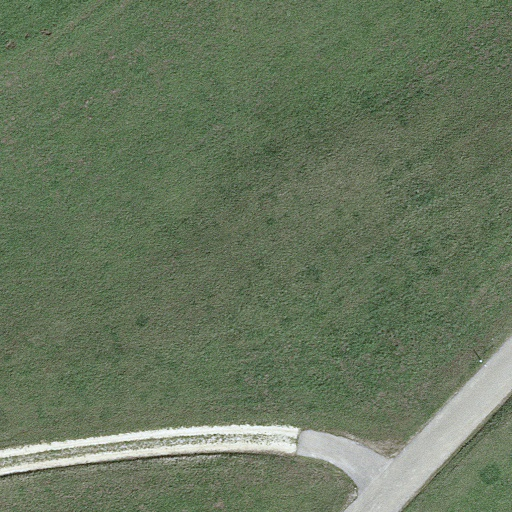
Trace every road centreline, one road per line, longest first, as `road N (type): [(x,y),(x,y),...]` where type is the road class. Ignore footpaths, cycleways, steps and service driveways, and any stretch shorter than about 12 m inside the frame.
road 1 (track): [(393,483),(297,441),(190,440),(0,468)]
road 2 (tertiary): [(511,362),(365,511)]
